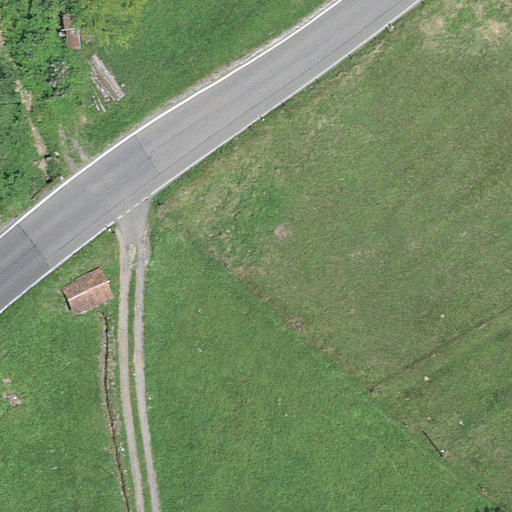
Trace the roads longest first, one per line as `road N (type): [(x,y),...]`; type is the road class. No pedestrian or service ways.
road 1 (tertiary): [(379,0),(45,233),(0,273)]
road 2 (track): [(148,511),(129,365),(135,221),(120,181)]
